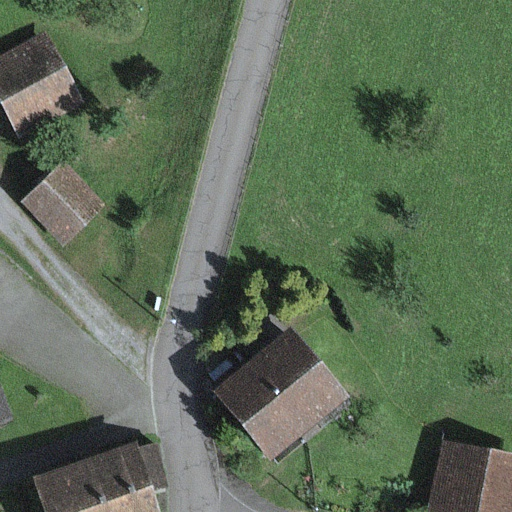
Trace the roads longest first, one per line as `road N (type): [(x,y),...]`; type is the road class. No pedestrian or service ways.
road 1 (residential): [(268,0),(185,320),(181,419)]
road 2 (unknown): [(181,419),(0,213)]
road 3 (residential): [(181,419),(0,472)]
